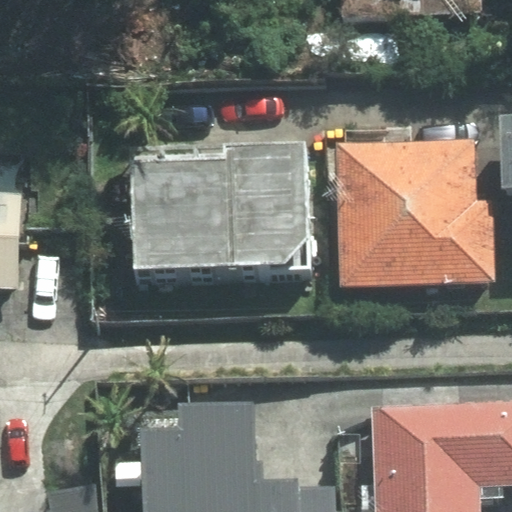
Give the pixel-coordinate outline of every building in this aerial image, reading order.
[(332,154),(334,311),(498,309),(496,217),(475,217),(474,152),(332,154)] [(310,163),(131,167),(134,295),(313,291),(310,163)] [(0,301),(20,302),(22,204),(0,203),(0,301)] [(511,499),(511,420),(373,425),(376,511),(486,511),(486,500),(511,499)] [(140,511),(337,511),(337,497),(262,499),(260,430),(180,432),(181,456),(139,457),(140,511)]
